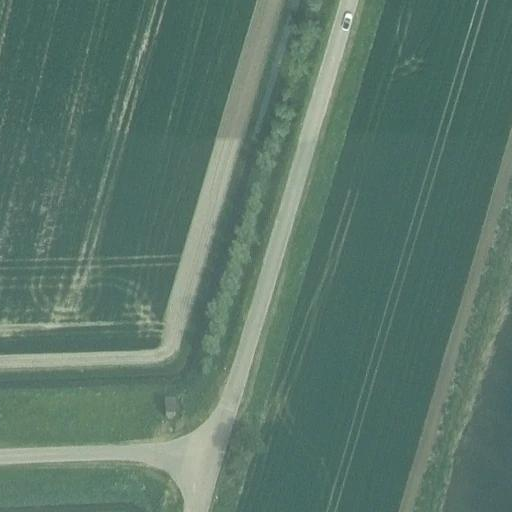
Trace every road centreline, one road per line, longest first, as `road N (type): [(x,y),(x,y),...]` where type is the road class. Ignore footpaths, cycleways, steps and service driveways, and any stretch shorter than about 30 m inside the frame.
road 1 (unclassified): [(214,448),(347,0)]
road 2 (unclassified): [(0,456),(214,448)]
